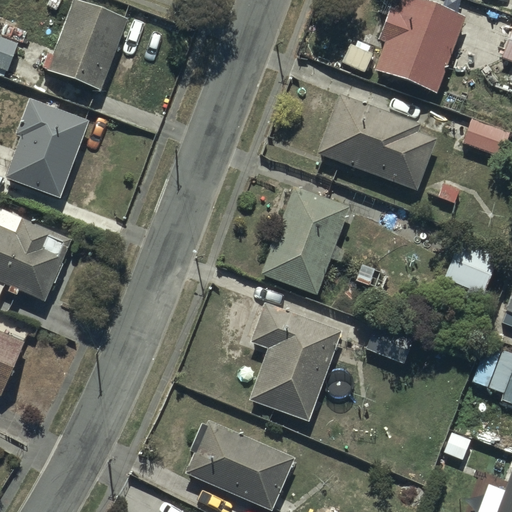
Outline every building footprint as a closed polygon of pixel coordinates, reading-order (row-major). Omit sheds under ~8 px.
[(464,25),(403,3),(398,16),(391,14),(379,47),(386,49),(375,78),(436,100),(464,25)] [(128,26),(75,6),(48,79),(101,98),(128,26)] [(511,30),(500,65),(511,69),(511,30)] [(0,42),(0,74),(7,78),(19,50),(0,42)] [(340,100),(317,162),(416,199),(436,146),(418,139),(421,131),(340,100)] [(60,205),(88,128),(29,106),(17,140),(22,142),(6,185),(60,205)] [(508,139),(471,127),(464,149),(500,162),(508,139)] [(350,213),(293,192),(261,281),(317,302),(350,213)] [(0,301),(5,291),(44,309),(72,248),(22,226),(15,240),(0,233),(0,301)] [(498,263),(461,246),(443,284),(480,302),(498,263)] [(309,429),(341,339),(266,311),(252,350),(268,356),(249,407),(309,429)] [(376,331),(366,354),(404,370),(414,348),(376,331)] [(0,338),(0,402),(1,403),(25,349),(0,338)] [(511,377),(502,407),(511,410),(511,377)] [(194,460),(185,481),(252,511),(275,511),(297,467),(209,429),(208,433),(203,431),(191,458),(194,460)] [(511,511),(511,478),(510,478),(497,511),(511,511)]
